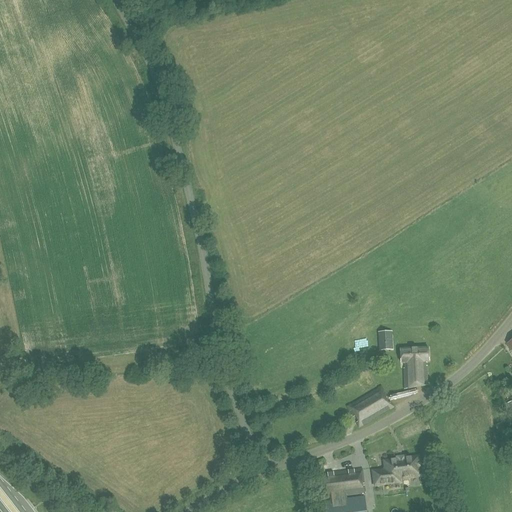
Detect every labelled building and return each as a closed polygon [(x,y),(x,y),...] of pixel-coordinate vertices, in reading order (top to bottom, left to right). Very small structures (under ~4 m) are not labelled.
[(394,350),(393,331),(379,332),(380,350),(394,350)] [(405,389),(429,385),(428,361),(430,361),(430,347),(401,349),(401,362),(404,362),(405,389)] [(381,386),(347,406),(353,416),(358,413),(361,419),(356,422),(359,426),(393,407),(390,402),(385,405),(382,400),(387,397),(381,386)] [(400,481),(399,478),(421,475),(420,467),(421,467),(422,467),(423,466),(423,465),(424,464),(424,463),(423,462),(422,461),(421,460),(420,460),(419,460),(419,461),(418,457),(407,458),(406,456),(398,457),(398,460),(385,461),(386,470),(373,471),(375,485),(400,481)] [(363,468),(320,474),(323,498),(331,497),(338,496),(366,492),(363,468)] [(332,500),(324,501),(325,511),(367,511),(357,511),(349,511),(348,498),(338,500),(338,496),(331,497),(332,500)]
